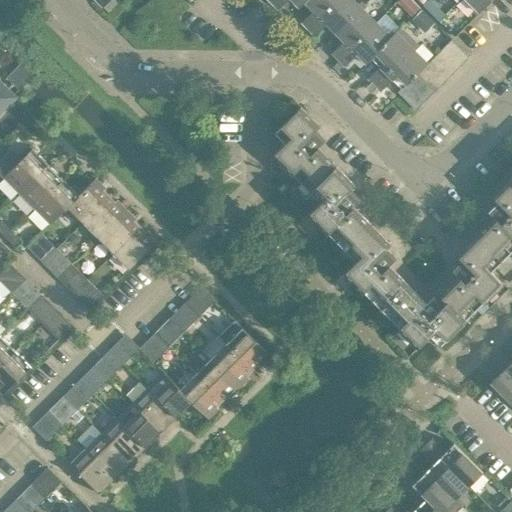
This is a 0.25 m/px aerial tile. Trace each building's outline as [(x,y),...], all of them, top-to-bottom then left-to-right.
[(306,0),(272,0),(270,2),(278,10),(287,0),(291,0),(299,7),(304,2),(305,2),(306,0)] [(308,29),(337,0),(306,0),(305,2),(313,10),(301,22),(308,29)] [(335,32),(360,7),(352,0),(337,0),(308,29),(314,35),(326,24),(335,32)] [(466,0),(479,12),(491,0),(466,0)] [(360,7),(335,32),(343,41),(331,53),(338,59),(375,22),(360,7)] [(375,22),(338,59),(345,66),(356,54),(366,64),(371,58),(370,58),(390,38),(390,37),(392,34),(390,31),(387,34),(375,22)] [(418,46),(415,44),(399,27),(392,34),(390,37),(390,38),(370,58),(371,58),(379,66),(367,78),(374,85),(380,91),(392,80),(401,88),(402,90),(409,83),(418,74),(426,66),(427,64),(414,50),(418,46)] [(443,48),(460,66),(468,57),(451,39),(443,48)] [(451,74),(460,66),(443,48),(434,57),(451,74)] [(443,82),(451,74),(434,57),(427,64),(426,66),(443,82)] [(418,74),(435,91),(443,82),(426,66),(418,74)] [(409,83),(426,99),(435,91),(418,74),(409,83)] [(0,79),(0,115),(18,97),(0,79)] [(415,110),(426,99),(409,83),(402,90),(401,88),(397,92),(415,110)] [(446,302),(428,319),(418,309),(426,302),(388,265),(381,272),(371,262),(390,244),(352,206),(348,211),(338,201),(354,185),(317,147),(310,154),(300,144),(319,126),(300,107),(274,133),(284,143),(273,155),(320,202),(308,214),(355,261),(344,273),(417,347),(429,336),(440,347),(502,284),(491,272),(511,250),(511,176),(492,196),(510,214),(501,224),(494,217),(456,255),(475,273),(465,283),(458,276),(439,295),(446,302)] [(3,177),(19,193),(48,164),(32,148),(19,161),(9,151),(0,160),(0,173),(3,177)] [(19,193),(34,208),(63,180),(48,164),(19,193)] [(109,196),(103,190),(105,188),(95,178),(78,195),(66,207),(67,208),(82,223),(109,196)] [(50,224),(67,208),(66,207),(78,195),(63,180),(34,208),(50,224)] [(126,209),(117,200),(115,201),(109,196),(82,223),(97,238),(126,209)] [(140,226),(134,221),(135,219),(126,209),(97,238),(112,253),(140,226)] [(0,232),(5,237),(11,231),(1,221),(0,222),(0,232)] [(157,241),(147,231),(146,232),(140,226),(112,253),(128,270),(157,241)] [(11,231),(5,237),(15,248),(22,242),(11,231)] [(28,248),(33,254),(47,240),(41,234),(28,248)] [(0,254),(5,259),(11,252),(0,242),(0,241),(0,254)] [(57,278),(71,264),(66,259),(52,273),(57,278)] [(0,275),(0,281),(3,284),(16,270),(11,264),(0,275)] [(78,271),(71,264),(57,278),(64,284),(78,271)] [(36,289),(22,303),(27,308),(41,294),(36,289)] [(83,304),(89,310),(103,296),(97,290),(83,304)] [(47,300),(41,294),(27,308),(33,314),(47,300)] [(191,298),(185,303),(199,317),(205,312),(191,298)] [(193,323),(199,317),(185,303),(179,309),(193,323)] [(73,326),(67,320),(53,334),(59,340),(73,326)] [(254,372),(270,356),(235,321),(219,337),(226,343),(254,372)] [(160,328),(154,333),(169,348),(174,342),(160,328)] [(154,333),(148,339),(163,354),(169,348),(154,333)] [(0,365),(15,350),(0,335),(0,365)] [(239,388),(254,372),(226,343),(210,359),(239,388)] [(109,350),(124,365),(130,359),(115,345),(109,350)] [(511,360),(510,363),(497,349),(490,355),(511,377),(511,360)] [(0,393),(2,395),(31,366),(15,350),(0,365),(0,393)] [(118,370),(124,365),(109,350),(103,356),(118,370)] [(511,405),(511,377),(490,355),(484,362),(497,375),(490,383),(511,405)] [(224,403),(239,388),(210,359),(195,374),(224,403)] [(163,372),(147,388),(176,417),(191,402),(191,401),(179,389),(180,389),(163,372)] [(195,374),(180,389),(179,389),(191,401),(191,402),(208,419),(224,403),(195,374)] [(79,381),(93,395),(99,389),(84,375),(79,381)] [(88,401),(93,395),(79,381),(73,387),(88,401)] [(147,388),(132,403),(160,432),(176,417),(147,388)] [(145,447),(160,432),(132,403),(116,418),(145,447)] [(69,420),(65,417),(54,406),(48,411),(63,426),(69,420)] [(57,431),(63,426),(48,411),(42,417),(57,431)] [(130,463),(145,447),(116,418),(101,433),(130,463)] [(101,433),(86,449),(115,478),(130,463),(101,433)] [(482,472),(453,443),(445,451),(432,437),(425,443),(468,486),(482,472)] [(468,486),(425,443),(419,450),(433,463),(426,470),(454,500),(468,486)] [(115,478),(86,449),(70,465),(99,494),(115,478)] [(426,470),(418,477),(405,464),(398,471),(440,511),(456,511),(461,507),(454,500),(426,470)] [(419,504),(412,511),(440,511),(398,471),(392,477),(419,504)] [(31,484),(46,499),(52,493),(37,478),(31,484)] [(46,499),(31,484),(26,490),(40,505),(46,499)] [(504,511),(511,511),(511,501),(502,510),(504,511)]
